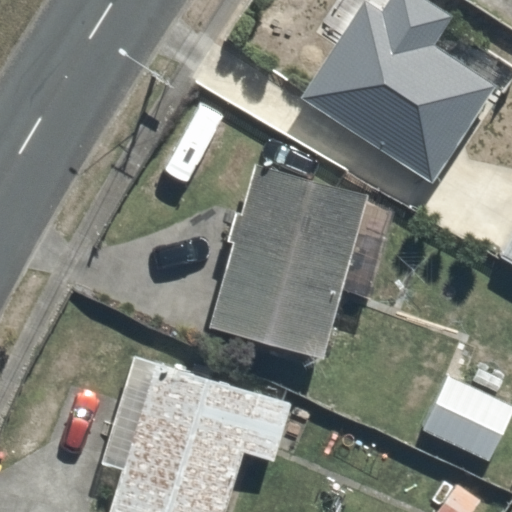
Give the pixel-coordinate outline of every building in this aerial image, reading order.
[(303,0),(239,88),(359,175),(431,77),(359,25),(377,1),(375,0),(303,0)] [(141,311),(253,341),(298,177),(186,146),(141,311)] [(511,208),(488,249),(511,263),(511,208)] [(40,511),(155,511),(182,424),(223,436),(240,378),(93,335),(40,511)] [(504,399),(428,367),(404,423),(480,455),(504,399)]
